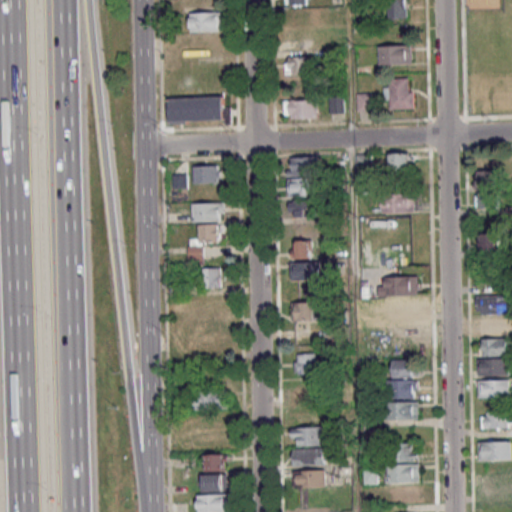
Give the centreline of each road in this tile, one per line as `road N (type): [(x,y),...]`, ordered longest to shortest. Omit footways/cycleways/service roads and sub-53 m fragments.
road 1 (motorway): [(5,0),(19,511)]
road 2 (motorway): [(70,511),(57,0)]
road 3 (residential): [(451,511),(442,0)]
road 4 (secondary): [(150,511),(141,0)]
road 5 (motorway): [(150,504),(84,0)]
road 6 (residential): [(254,142),(261,511)]
road 7 (residential): [(144,147),(511,132)]
road 8 (residential): [(251,0),(254,142)]
